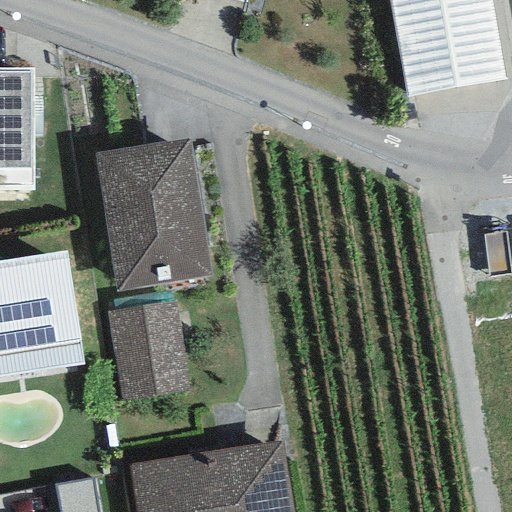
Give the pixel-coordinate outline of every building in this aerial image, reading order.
[(511,65),(500,0),(393,0),(413,110),(511,92),(511,65)] [(0,68),(0,191),(35,191),(34,68),(0,68)] [(95,154),(116,293),(211,276),(189,139),(95,154)] [(0,376),(84,364),(67,252),(0,261),(0,376)] [(176,302),(107,312),(119,402),(189,392),(176,302)] [(293,511),(282,442),(129,467),(135,511),(293,511)] [(99,511),(94,479),(55,486),(59,511),(99,511)]
